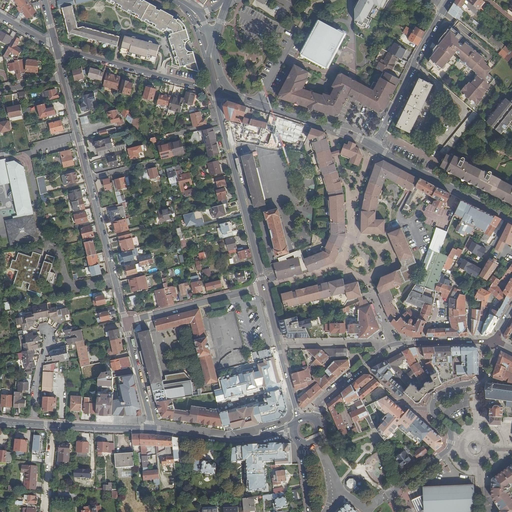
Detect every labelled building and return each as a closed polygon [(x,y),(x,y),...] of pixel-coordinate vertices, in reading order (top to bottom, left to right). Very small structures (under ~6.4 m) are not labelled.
[(24,5),(20,0),(9,0),(10,0),(13,2),(14,0),(19,6),(20,7),(18,8),(18,9),(20,11),(20,12),(24,5)] [(75,5),(73,0),(61,0),(57,1),(59,9),(62,8),(72,5),(75,5)] [(157,7),(144,0),(143,0),(111,0),(115,2),(119,4),(132,11),(136,14),(149,21),(153,23),(167,30),(170,32),(171,34),(175,48),(176,53),(180,63),(181,67),(186,65),(187,68),(199,72),(193,51),(192,52),(191,52),(190,51),(189,51),(188,50),(187,49),(186,48),(185,47),(185,46),(185,44),(186,43),(186,42),(188,41),(189,40),(190,40),(187,29),(185,26),(185,25),(183,22),(180,20),(178,19),(179,17),(177,16),(174,15),(174,16),(167,13),(161,9),(162,8),(160,7),(157,6),(157,7)] [(359,0),(355,9),(355,22),(365,28),(367,24),(368,25),(372,18),(370,17),(377,4),(384,8),(388,0),(359,0)] [(455,0),(454,3),(461,9),(462,7),(464,3),(469,7),(468,7),(476,14),(479,10),(478,9),(469,2),(466,0),(455,0)] [(469,0),(469,2),(478,9),(484,1),(482,0),(469,0)] [(463,10),(461,9),(454,3),(448,12),(458,21),(464,11),(463,10)] [(33,14),(37,12),(30,4),(24,5),(20,12),(17,17),(17,18),(20,20),(24,13),(28,18),(31,16),(33,14)] [(132,11),(119,4),(118,7),(131,14),(132,11)] [(120,37),(83,26),(82,27),(78,28),(72,5),(62,8),(69,33),(117,47),(117,46),(120,37)] [(149,21),(136,14),(135,16),(148,23),(149,21)] [(345,34),(319,20),(311,35),(307,42),(301,54),(327,68),(345,34)] [(416,27),(412,33),(421,39),(425,32),(416,27)] [(486,91),(488,88),(490,85),(494,79),(494,78),(488,73),(491,69),(486,64),(483,62),(485,60),(482,57),(483,57),(478,52),(476,52),(476,51),(475,50),(474,50),(473,49),(468,44),(468,45),(465,43),(462,46),(458,42),(463,36),(452,28),(450,30),(448,29),(429,62),(439,70),(440,70),(444,64),(445,65),(447,62),(446,62),(449,58),(450,59),(455,52),(461,57),(460,59),(460,61),(463,63),(462,64),(465,67),(466,66),(468,68),(471,68),(475,72),(476,73),(478,75),(471,83),(469,82),(467,85),(466,85),(461,91),(467,95),(466,97),(471,101),(472,99),(478,104),(483,98),(482,98),(484,94),(486,91)] [(410,32),(405,29),(403,33),(410,37),(408,40),(418,45),(421,39),(412,33),(410,32)] [(12,39),(9,37),(10,36),(3,32),(0,30),(0,40),(8,45),(12,39)] [(494,43),(502,50),(505,45),(493,35),(488,40),(493,44),(494,43)] [(22,50),(16,47),(20,39),(15,36),(13,39),(4,56),(8,56),(11,52),(13,53),(13,52),(19,55),(22,50)] [(156,60),(160,45),(153,43),(153,42),(152,41),(150,41),(149,42),(136,38),(136,37),(134,36),(133,36),(132,37),(125,36),(121,50),(156,60)] [(398,57),(402,59),(407,50),(401,47),(401,46),(395,43),(389,53),(398,57)] [(511,51),(505,45),(502,50),(498,54),(502,57),(508,62),(511,56),(511,51)] [(156,60),(121,50),(120,53),(155,62),(156,60)] [(389,53),(389,52),(383,64),(380,62),(377,68),(384,72),(384,71),(386,72),(389,68),(392,69),(394,65),(394,64),(398,57),(389,53)] [(18,60),(18,58),(14,57),(14,58),(15,62),(12,63),(12,61),(7,62),(8,64),(9,70),(16,69),(16,70),(18,80),(22,79),(21,73),(18,60)] [(38,72),(39,61),(27,60),(26,71),(38,72)] [(384,71),(384,72),(377,84),(375,83),(373,83),(370,89),(352,79),(340,73),(332,86),(335,88),(333,92),(331,96),(324,94),(323,96),(314,93),(302,89),(305,83),(307,79),(305,78),(309,72),(295,65),(279,95),(280,98),(320,111),(337,116),(349,95),(352,96),(382,113),(391,96),(400,79),(386,72),(384,71)] [(85,78),(82,68),(72,71),(75,81),(85,78)] [(102,80),(104,73),(100,72),(101,71),(90,68),(88,76),(102,80)] [(117,89),(120,77),(107,74),(104,86),(117,89)] [(396,126),(410,133),(433,85),(419,78),(396,126)] [(130,94),(133,83),(129,82),(123,80),(120,91),(130,94)] [(153,100),(156,89),(152,88),(152,87),(152,86),(148,85),(148,86),(147,87),(144,98),(150,99),(152,100),(153,100)] [(59,97),(58,93),(57,93),(55,89),(45,92),(47,97),(49,96),(50,99),(59,97)] [(192,105),(195,94),(186,91),(184,99),(183,103),(192,105)] [(99,113),(94,93),(89,94),(83,96),(84,101),(84,103),(82,103),(82,105),(83,109),(84,111),(91,109),(92,115),(99,113)] [(169,105),(172,97),(168,96),(168,97),(165,96),(160,94),(157,103),(165,105),(166,104),(169,105)] [(183,103),(184,99),(179,97),(178,99),(172,97),(169,105),(169,109),(181,112),(183,103)] [(511,101),(511,103),(505,98),(503,101),(503,100),(500,103),(504,106),(503,107),(499,104),(497,107),(498,108),(494,112),(493,112),(491,115),(495,118),(494,119),(490,116),(488,119),(487,122),(500,133),(501,134),(504,130),(503,129),(507,124),(507,125),(511,118),(511,101)] [(224,106),(227,119),(236,121),(250,125),(251,120),(244,118),(244,119),(235,118),(237,113),(244,116),(245,112),(246,107),(228,101),(224,106)] [(55,114),(53,106),(45,108),(44,104),(38,105),(41,118),(49,116),(49,118),(52,117),(52,115),(55,114)] [(23,115),(21,105),(16,106),(12,107),(7,108),(8,112),(9,118),(23,115)] [(120,121),(119,114),(118,115),(117,110),(107,112),(109,117),(110,117),(112,123),(120,121)] [(131,125),(133,117),(129,114),(129,111),(125,110),(125,111),(123,110),(121,114),(131,125)] [(446,155),(447,154),(452,148),(479,115),(474,111),(439,153),(441,154),(446,156),(446,155)] [(202,120),(200,112),(190,114),(194,127),(207,124),(205,119),(202,120)] [(81,117),(82,124),(89,123),(88,116),(81,117)] [(137,131),(141,119),(133,117),(131,125),(134,127),(137,131)] [(266,129),(268,123),(263,122),(255,120),(255,119),(252,118),(251,120),(250,125),(266,129)] [(10,129),(9,122),(8,121),(0,122),(0,130),(1,131),(1,132),(10,130),(10,129)] [(64,130),(61,121),(50,124),(52,133),(58,131),(64,130)] [(272,124),(268,136),(279,140),(283,128),(272,124)] [(243,126),(233,130),(236,141),(247,137),(243,126)] [(100,136),(117,131),(116,127),(99,132),(100,136)] [(216,141),(212,128),(203,130),(206,144),(216,141)] [(277,277),(277,278),(277,280),(303,273),(302,271),(308,269),(309,272),(334,262),(338,253),(341,246),(346,236),(346,233),(347,233),(347,228),(345,228),(344,209),(346,209),(346,203),(344,203),(344,194),(342,189),(343,189),(341,183),(342,182),(341,177),(339,178),(337,170),(337,171),(334,164),(336,163),(334,158),(333,158),(333,156),(335,156),(333,152),(331,153),(327,140),(329,139),(327,134),(326,135),(325,132),(311,128),(307,139),(310,140),(312,139),(323,175),(324,174),(329,192),(329,193),(330,196),(332,234),(328,241),(325,248),(322,246),(320,250),(323,251),(311,256),(304,259),(300,249),(293,252),(294,255),(295,258),(287,260),(280,262),(275,263),(273,263),(275,269),(275,271),(277,277)] [(121,150),(127,149),(126,144),(115,146),(113,147),(110,138),(97,142),(98,146),(97,146),(96,146),(98,151),(99,156),(109,153),(121,150)] [(185,152),(182,140),(170,143),(173,155),(185,152)] [(219,154),(216,141),(206,144),(209,157),(219,154)] [(342,149),(338,151),(339,154),(341,154),(351,158),(349,162),(359,166),(363,156),(360,148),(357,146),(357,144),(349,141),(348,145),(344,144),(342,149)] [(173,155),(170,143),(159,146),(162,158),(173,155)] [(74,165),(70,149),(58,152),(60,157),(62,157),(64,167),(74,165)] [(119,165),(116,156),(122,154),(121,150),(109,153),(110,157),(109,157),(111,167),(119,165)] [(266,204),(253,153),(250,154),(243,155),(242,156),(255,207),(266,204)] [(446,155),(446,156),(441,164),(445,166),(444,168),(447,170),(480,187),(507,202),(511,203),(511,186),(509,185),(507,186),(500,182),(501,180),(497,178),(497,177),(493,175),(494,173),(491,171),(488,172),(488,173),(484,171),(474,166),(474,163),(468,162),(466,161),(467,159),(464,157),(461,158),(461,159),(454,155),(453,157),(447,154),(446,155)] [(33,212),(24,167),(21,165),(17,163),(15,161),(7,162),(6,159),(0,159),(0,180),(10,178),(11,183),(13,191),(11,192),(9,194),(8,196),(8,198),(10,197),(10,198),(11,199),(12,200),(14,200),(15,200),(18,215),(13,216),(13,219),(5,221),(10,245),(39,239),(34,214),(28,216),(27,213),(33,212)] [(221,173),(218,160),(207,163),(211,176),(221,173)] [(361,233),(384,233),(384,231),(385,220),(375,219),(376,213),(378,199),(382,200),(382,195),(380,194),(386,177),(402,186),(401,188),(405,190),(406,188),(408,189),(410,190),(412,191),(419,179),(417,178),(414,176),(384,160),(376,164),(375,167),(374,170),(366,193),(365,197),(364,200),(362,211),(361,233)] [(191,180),(189,173),(182,175),(182,173),(182,172),(183,172),(183,170),(182,170),(181,170),(179,164),(175,165),(175,167),(179,181),(183,198),(196,194),(195,189),(184,192),(182,183),(191,180)] [(159,176),(157,167),(148,170),(151,179),(156,177),(157,178),(158,178),(158,180),(160,179),(160,176),(159,176)] [(179,181),(175,167),(167,169),(169,175),(168,176),(168,177),(168,178),(169,178),(170,178),(171,183),(179,181)] [(149,180),(147,170),(139,172),(138,175),(139,182),(149,180)] [(79,182),(76,172),(67,174),(63,175),(62,176),(64,185),(65,185),(69,184),(79,182)] [(47,193),(44,177),(46,177),(46,175),(44,176),(37,178),(41,195),(47,193)] [(127,187),(127,185),(129,185),(130,185),(128,177),(125,178),(125,177),(112,181),(118,204),(124,203),(123,201),(121,202),(119,191),(118,189),(127,187)] [(226,186),(224,177),(216,179),(218,188),(226,186)] [(420,178),(419,179),(412,191),(404,208),(407,209),(417,190),(417,188),(431,196),(432,196),(441,200),(434,201),(433,205),(443,209),(450,194),(438,187),(420,178)] [(111,184),(112,184),(112,182),(110,183),(109,179),(103,180),(106,190),(112,188),(111,184)] [(83,198),(80,188),(69,191),(72,201),(83,198)] [(226,195),(226,194),(225,188),(217,190),(218,196),(217,196),(217,197),(218,197),(220,205),(225,204),(228,203),(226,195)] [(85,208),(83,199),(73,201),(72,202),(73,203),(75,211),(85,208)] [(495,217),(461,200),(454,214),(462,218),(456,230),(465,235),(466,232),(472,234),(475,227),(486,232),(495,217)] [(226,213),(224,209),(226,208),(225,204),(220,205),(213,207),(214,213),(212,213),(213,218),(226,215),(226,213)] [(124,207),(123,207),(120,207),(120,206),(117,207),(109,209),(112,221),(121,219),(121,220),(126,218),(130,217),(129,215),(126,216),(124,207)] [(170,218),(169,215),(172,214),(171,211),(169,212),(168,209),(159,211),(161,221),(165,220),(166,224),(174,222),(173,217),(170,218)] [(289,252),(278,209),(268,211),(265,212),(267,219),(268,219),(275,249),(274,249),(276,255),(276,256),(289,252)] [(88,221),(86,212),(79,214),(76,214),(74,215),(77,224),(75,225),(76,228),(83,226),(82,223),(88,221)] [(501,219),(495,216),(495,217),(486,232),(481,240),(486,243),(501,219)] [(129,229),(126,218),(121,220),(113,222),(115,229),(116,229),(117,232),(129,229)] [(234,236),(231,226),(232,225),(232,223),(230,223),(230,221),(221,224),(223,232),(223,233),(224,238),(234,236)] [(511,224),(508,222),(499,240),(495,249),(501,252),(505,244),(503,243),(504,242),(511,246),(511,242),(511,224)] [(94,236),(91,226),(81,228),(84,239),(94,236)] [(418,266),(401,228),(394,231),(389,233),(389,234),(402,265),(400,269),(381,277),(377,287),(380,293),(379,294),(382,302),(393,297),(389,289),(395,286),(396,288),(400,287),(399,285),(412,279),(418,266)] [(437,253),(445,232),(434,228),(428,249),(429,249),(437,253)] [(186,248),(184,238),(182,238),(181,232),(177,233),(178,237),(181,249),(186,248)] [(135,248),(131,233),(119,236),(120,241),(121,245),(123,251),(132,249),(135,248)] [(237,251),(234,237),(226,239),(229,253),(230,253),(237,251)] [(465,248),(468,250),(482,258),(487,249),(473,241),(473,240),(470,238),(465,248)] [(96,254),(93,241),(85,243),(89,256),(96,254)] [(134,256),(138,255),(136,248),(135,248),(132,249),(132,250),(123,253),(124,256),(126,261),(134,259),(134,256)] [(400,313),(396,309),(395,309),(391,300),(383,304),(391,322),(400,332),(412,337),(422,336),(424,326),(426,321),(429,316),(430,316),(432,311),(433,305),(435,299),(423,294),(426,287),(435,291),(435,290),(435,291),(435,292),(437,292),(437,291),(440,292),(442,293),(441,296),(447,299),(453,286),(449,285),(451,280),(449,280),(444,278),(445,274),(444,274),(445,272),(450,274),(451,271),(448,270),(453,259),(454,256),(458,258),(461,251),(456,248),(455,250),(451,248),(446,257),(437,253),(429,249),(424,263),(426,263),(425,265),(421,275),(420,278),(412,290),(408,297),(405,301),(422,308),(420,313),(411,309),(403,314),(406,318),(410,319),(408,322),(406,322),(401,316),(397,321),(394,318),(396,316),(400,313)] [(251,257),(249,249),(238,252),(240,261),(244,260),(243,259),(246,258),(246,259),(251,257)] [(52,282),(55,273),(50,272),(55,257),(47,254),(43,266),(39,264),(42,254),(33,252),(32,257),(19,252),(16,261),(13,259),(10,268),(18,271),(13,285),(22,288),(24,282),(30,283),(28,290),(41,294),(44,286),(39,284),(41,278),(51,281),(52,282)] [(287,260),(286,258),(294,255),(293,252),(278,258),(280,262),(287,260)] [(99,264),(97,254),(96,254),(89,256),(88,256),(90,266),(99,264)] [(491,261),(489,259),(479,275),(487,280),(499,265),(496,263),(497,261),(497,260),(494,258),(493,259),(491,261)] [(481,269),(464,259),(461,264),(459,267),(477,277),(481,269)] [(137,270),(137,269),(141,268),(140,263),(127,266),(128,270),(126,270),(126,271),(127,275),(138,273),(137,270)] [(511,263),(511,264),(502,279),(504,280),(506,278),(511,271),(511,276),(511,278),(503,292),(501,289),(500,289),(503,292),(508,297),(511,298),(511,295),(511,263)] [(101,273),(99,264),(90,266),(92,275),(101,273)] [(211,276),(209,268),(202,270),(204,278),(211,276)] [(247,280),(245,271),(233,274),(235,283),(239,282),(247,280)] [(147,288),(146,284),(147,284),(145,275),(131,279),(133,286),(131,286),(132,292),(138,291),(143,290),(142,289),(147,288)] [(497,297),(500,289),(501,289),(498,286),(497,285),(500,280),(493,275),(489,281),(492,283),(489,290),(488,291),(493,294),(497,297)] [(202,286),(200,281),(199,276),(191,278),(194,293),(199,291),(202,290),(202,286)] [(176,297),(176,293),(174,286),(167,288),(166,283),(167,282),(166,278),(162,279),(164,284),(164,288),(169,305),(174,303),(173,298),(176,297)] [(346,292),(348,299),(358,297),(362,296),(358,282),(351,283),(345,285),(343,278),(323,283),(323,282),(320,282),(317,283),(318,285),(297,290),(297,288),(294,289),(292,290),(292,291),(281,294),(285,307),(346,292)] [(224,280),(206,283),(208,292),(226,288),(224,280)] [(187,294),(186,288),(190,287),(188,282),(180,284),(182,295),(187,294)] [(169,305),(164,288),(162,289),(156,290),(160,307),(169,305)] [(482,289),(480,288),(476,297),(477,300),(482,301),(482,304),(486,306),(487,303),(485,303),(485,302),(490,293),(482,289)] [(503,292),(500,289),(497,297),(500,301),(503,304),(508,297),(503,292)] [(459,293),(453,291),(451,295),(450,298),(449,303),(449,307),(457,309),(460,294),(459,293)] [(465,295),(460,294),(457,309),(456,310),(458,310),(459,315),(465,315),(465,309),(465,305),(465,302),(465,295)] [(107,303),(105,295),(96,297),(97,300),(94,301),(95,306),(107,303)] [(139,303),(137,295),(128,297),(129,301),(131,301),(132,305),(139,303)] [(492,309),(490,314),(499,318),(511,298),(508,297),(503,304),(498,312),(493,309),(492,309)] [(359,333),(359,338),(367,338),(380,328),(371,304),(369,305),(367,299),(363,300),(360,301),(356,303),(356,313),(359,313),(359,319),(351,318),(351,320),(349,320),(349,324),(349,333),(359,333)] [(477,300),(475,300),(475,305),(476,305),(476,309),(473,309),(472,319),(479,320),(481,313),(482,304),(482,301),(477,300)] [(495,306),(493,309),(498,312),(503,304),(500,301),(496,306),(495,306)] [(70,314),(69,307),(66,308),(63,308),(58,309),(57,307),(49,308),(47,302),(32,305),(34,311),(25,313),(26,316),(20,317),(15,318),(17,325),(22,324),(23,327),(23,331),(26,330),(27,328),(28,329),(31,325),(31,326),(35,319),(38,318),(37,317),(48,315),(48,316),(50,316),(57,320),(61,322),(63,319),(64,320),(66,320),(65,315),(67,315),(70,314)] [(486,306),(482,304),(481,313),(479,320),(483,322),(488,307),(486,307),(486,306)] [(457,309),(449,307),(449,309),(449,317),(457,316),(457,315),(459,315),(458,310),(456,310),(457,309)] [(211,353),(207,336),(207,337),(206,334),(202,319),(200,309),(155,320),(158,331),(191,322),(195,339),(195,340),(199,357),(200,356),(207,384),(218,381),(212,357),(211,354),(211,353)] [(112,319),(111,315),(110,315),(109,311),(100,313),(101,317),(97,318),(98,321),(112,319)] [(499,318),(490,314),(485,324),(481,335),(483,335),(486,335),(492,332),(499,318)] [(459,315),(457,315),(457,316),(461,328),(458,328),(460,336),(468,335),(468,331),(467,327),(467,324),(466,321),(466,317),(465,315),(459,315)] [(312,326),(310,318),(298,321),(297,316),(279,321),(280,324),(283,335),(287,338),(297,338),(310,338),(306,328),(312,326)] [(457,316),(449,317),(450,322),(450,323),(452,328),(454,328),(454,336),(460,336),(458,328),(461,328),(457,316)] [(347,332),(346,323),(344,324),(341,324),(335,324),(331,324),(326,324),(326,333),(345,332),(347,332)] [(452,328),(446,328),(446,336),(454,336),(454,328),(452,328)] [(76,342),(83,340),(81,329),(74,331),(73,329),(65,330),(67,336),(74,335),(74,334),(76,334),(77,336),(77,335),(78,338),(76,338),(76,337),(67,339),(68,345),(76,343),(76,342)] [(121,338),(119,329),(109,331),(106,332),(107,336),(110,336),(111,340),(121,338)] [(163,380),(150,330),(139,332),(152,383),(163,380)] [(34,357),(33,354),(35,353),(34,349),(38,348),(37,344),(35,344),(35,341),(40,340),(39,335),(34,337),(33,332),(32,333),(25,334),(26,337),(22,338),(25,351),(22,351),(22,352),(23,359),(26,358),(27,363),(24,364),(25,369),(32,368),(35,367),(34,362),(33,362),(32,357),(34,357)] [(123,349),(121,338),(111,340),(113,348),(110,349),(109,349),(108,351),(109,353),(110,355),(114,354),(120,352),(120,350),(123,349)] [(66,361),(64,354),(68,353),(67,345),(61,347),(61,349),(55,351),(56,355),(52,356),(53,361),(59,359),(59,360),(60,362),(66,361)] [(90,365),(86,345),(84,346),(77,347),(81,366),(86,365),(90,365)] [(443,346),(434,347),(435,353),(433,354),(432,362),(437,372),(442,384),(454,378),(453,374),(452,355),(452,346),(443,346)] [(462,346),(452,346),(452,355),(462,355),(462,346)] [(475,346),(462,346),(462,355),(462,365),(456,365),(457,374),(460,374),(462,374),(462,375),(464,375),(467,374),(479,374),(478,349),(475,346)] [(403,387),(387,373),(392,367),(406,384),(416,375),(420,381),(427,377),(422,368),(422,369),(420,366),(415,369),(412,364),(417,362),(415,358),(418,356),(416,347),(409,348),(402,352),(386,361),(372,368),(371,369),(373,370),(385,381),(386,382),(387,383),(388,384),(401,396),(403,393),(405,391),(415,400),(416,401),(418,401),(419,401),(420,399),(421,399),(428,391),(435,387),(442,384),(437,372),(432,362),(433,354),(435,353),(434,347),(420,347),(422,355),(425,355),(425,358),(430,358),(430,361),(426,363),(428,367),(427,367),(431,375),(434,381),(430,382),(429,381),(428,382),(426,382),(425,383),(424,384),(425,386),(422,388),(419,391),(417,389),(417,387),(415,385),(413,385),(411,383),(406,390),(403,387)] [(306,349),(317,359),(323,364),(325,366),(329,362),(333,358),(337,358),(348,357),(347,348),(306,349)] [(511,356),(501,351),(496,363),(493,375),(493,378),(503,381),(503,379),(508,379),(507,382),(511,382),(511,356)] [(231,366),(247,363),(246,355),(241,356),(241,354),(229,356),(231,366)] [(132,366),(129,356),(111,360),(113,370),(121,369),(132,366)] [(258,369),(218,379),(222,390),(215,392),(216,402),(259,391),(259,388),(266,386),(267,392),(282,388),(273,357),(263,359),(264,362),(257,364),(258,369)] [(321,367),(323,364),(317,359),(313,362),(316,364),(319,368),(321,367)] [(325,366),(328,368),(337,377),(350,366),(349,359),(334,361),(331,364),(329,362),(325,366)] [(52,392),(54,368),(51,368),(51,364),(43,365),(42,391),(52,392)] [(292,374),(295,384),(307,381),(307,380),(311,379),(308,367),(303,368),(304,369),(304,371),(303,371),(292,374)] [(330,376),(327,379),(331,383),(337,377),(328,368),(325,371),(327,374),(330,376)] [(314,379),(317,383),(324,390),(331,383),(327,379),(330,376),(327,374),(326,375),(326,374),(322,378),(320,378),(315,373),(312,376),(314,379)] [(123,395),(114,397),(113,415),(137,415),(143,413),(134,374),(119,376),(123,395)] [(365,407),(361,399),(380,383),(375,379),(358,393),(358,392),(360,391),(360,390),(359,389),(361,388),(359,386),(360,385),(362,386),(373,377),(370,374),(364,374),(352,384),(341,393),(327,404),(334,420),(342,438),(349,436),(345,427),(345,426),(340,414),(338,415),(334,407),(344,399),(346,403),(350,401),(353,400),(353,401),(355,400),(358,406),(357,407),(358,409),(356,410),(356,409),(354,409),(354,410),(355,411),(350,413),(356,425),(354,426),(354,428),(352,429),(353,430),(352,430),(354,434),(359,433),(362,432),(357,421),(365,417),(367,420),(371,429),(375,428),(376,427),(369,414),(365,407)] [(116,391),(117,377),(102,376),(101,390),(116,391)] [(305,388),(304,387),(308,385),(315,385),(298,399),(300,407),(304,408),(324,390),(317,383),(314,379),(307,381),(295,384),(296,390),(300,388),(301,390),(305,388)] [(22,400),(22,392),(23,392),(23,390),(26,390),(28,391),(29,382),(19,381),(19,392),(15,392),(14,407),(19,407),(19,406),(25,406),(26,400),(22,400)] [(190,381),(163,385),(162,381),(151,384),(155,400),(193,395),(190,381)] [(487,382),(487,381),(486,381),(486,382),(486,383),(486,387),(485,388),(485,389),(486,389),(486,398),(489,398),(490,399),(491,399),(495,399),(495,401),(497,401),(497,399),(500,400),(500,402),(502,402),(502,400),(506,400),(506,406),(511,406),(511,385),(510,385),(510,384),(509,384),(509,385),(504,384),(504,383),(503,383),(503,384),(499,384),(499,382),(497,382),(497,383),(493,383),(493,382),(492,382),(492,383),(487,382)] [(267,392),(265,393),(265,394),(263,395),(264,399),(266,398),(268,403),(248,408),(247,404),(237,406),(238,410),(228,413),(228,410),(219,412),(224,426),(231,424),(232,430),(264,422),(280,418),(282,414),(284,416),(287,411),(285,410),(287,406),(282,388),(267,392)] [(11,407),(12,395),(2,395),(2,406),(11,407)] [(56,405),(56,397),(44,396),(43,409),(53,410),(53,405),(56,405)] [(82,403),(82,396),(72,396),(71,410),(75,410),(74,411),(81,412),(82,409),(82,403)] [(387,396),(374,402),(377,407),(380,410),(380,409),(386,415),(383,419),(384,420),(379,425),(380,426),(377,429),(385,440),(389,435),(391,437),(399,427),(410,436),(411,435),(414,438),(419,443),(423,439),(429,445),(435,450),(441,446),(442,438),(409,409),(405,412),(387,396)] [(95,413),(96,403),(89,403),(89,400),(90,397),(85,397),(84,403),(82,403),(82,409),(84,409),(84,412),(95,413)] [(172,399),(157,401),(161,414),(164,417),(224,426),(219,412),(218,408),(214,409),(210,409),(210,410),(206,410),(207,408),(192,406),(191,411),(187,410),(187,411),(175,409),(172,399)] [(493,408),(491,408),(489,408),(490,416),(502,416),(501,416),(502,416),(503,410),(503,409),(503,407),(499,407),(498,405),(495,405),(493,406),(493,408)] [(458,416),(454,421),(460,427),(465,423),(458,416)] [(502,416),(490,416),(490,424),(502,425),(502,416)] [(42,455),(43,435),(34,434),(33,454),(42,455)] [(140,434),(132,434),(133,446),(141,446),(140,434)] [(156,435),(140,434),(141,446),(142,453),(142,456),(146,456),(145,446),(156,446),(156,435)] [(172,437),(156,435),(156,446),(173,447),(172,437)] [(167,458),(162,458),(163,466),(167,466),(167,464),(174,463),(174,459),(179,459),(179,460),(180,460),(180,464),(187,464),(187,460),(182,460),(181,450),(178,450),(178,438),(172,437),(173,447),(174,457),(167,457),(167,458)] [(28,441),(16,440),(14,456),(26,457),(28,441)] [(84,443),(78,443),(77,448),(76,452),(78,452),(78,456),(87,457),(87,453),(88,453),(89,443),(88,443),(84,442),(84,443)] [(109,443),(98,443),(98,452),(102,452),(109,453),(109,443)] [(292,464),(291,443),(236,446),(237,461),(246,461),(248,490),(265,489),(263,462),(275,461),(275,465),(278,465),(284,465),(292,464)] [(70,445),(60,444),(60,449),(59,452),(59,462),(69,462),(70,445)] [(404,451),(396,457),(402,465),(406,462),(407,463),(411,461),(410,460),(411,459),(407,454),(411,451),(406,445),(403,445),(404,451)] [(423,446),(414,453),(418,458),(427,451),(423,446)] [(1,451),(0,451),(0,462),(6,463),(6,462),(11,463),(12,453),(7,452),(6,452),(5,450),(3,450),(1,451)] [(133,453),(115,454),(116,468),(134,467),(133,453)] [(202,461),(195,460),(193,472),(199,473),(199,471),(201,471),(201,473),(205,474),(211,475),(216,475),(217,468),(215,468),(216,467),(216,466),(216,465),(216,464),(215,464),(214,464),(214,463),(213,464),(212,464),(212,465),(207,464),(208,462),(202,461)] [(503,511),(511,511),(511,465),(509,467),(508,467),(496,476),(496,477),(497,478),(495,480),(494,478),(491,480),(491,481),(491,486),(492,497),(497,505),(501,506),(500,506),(503,507),(503,509),(503,511)] [(26,467),(22,466),(22,473),(26,473),(25,481),(27,481),(26,489),(36,490),(37,482),(36,482),(35,482),(35,474),(36,474),(37,467),(27,466),(26,467)] [(149,467),(143,468),(144,481),(154,480),(154,485),(160,484),(159,470),(149,471),(149,467)] [(286,471),(276,472),(276,475),(274,476),(274,478),(274,484),(279,484),(279,482),(287,481),(286,471)] [(353,478),(349,478),(347,482),(347,486),(350,488),(354,488),(357,485),(357,481),(353,478)] [(428,482),(425,482),(425,487),(423,487),(424,494),(412,500),(417,511),(441,511),(475,510),(474,488),(474,485),(428,487),(428,482)] [(79,492),(59,490),(58,500),(78,502),(79,492)] [(35,493),(27,492),(27,496),(25,496),(25,499),(28,500),(27,503),(28,503),(36,504),(37,504),(38,499),(37,499),(37,497),(35,497),(35,493)] [(274,494),(272,494),(273,500),(275,499),(277,509),(288,507),(286,497),(284,492),(274,494)] [(254,497),(243,499),(243,511),(249,511),(250,511),(255,511),(254,497)]
